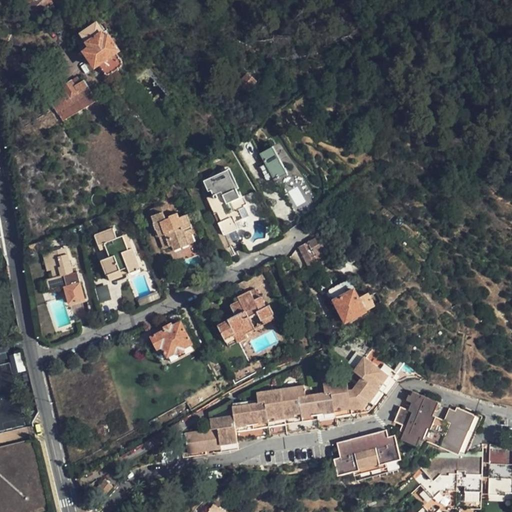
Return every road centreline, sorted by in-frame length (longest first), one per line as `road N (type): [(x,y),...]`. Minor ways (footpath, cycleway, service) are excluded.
road 1 (residential): [(32,357),(129,323),(306,233)]
road 2 (tertiary): [(0,174),(32,357)]
road 3 (tertiary): [(32,357),(69,511)]
